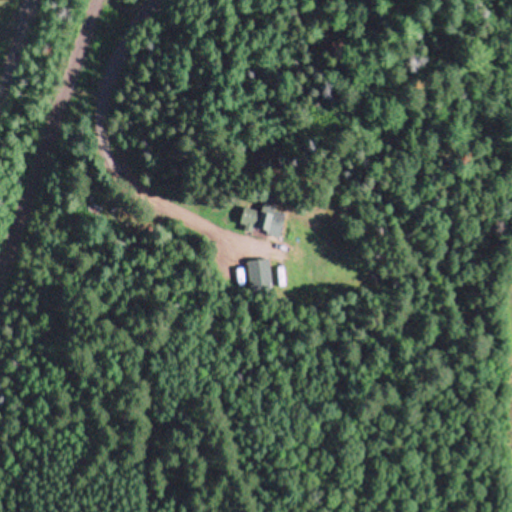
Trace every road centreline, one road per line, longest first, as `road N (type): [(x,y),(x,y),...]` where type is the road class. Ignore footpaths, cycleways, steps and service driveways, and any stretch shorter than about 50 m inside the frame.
road 1 (residential): [(228,239),(191,220),(124,164),(96,117),(121,36),(160,0)]
road 2 (track): [(95,0),(0,263)]
